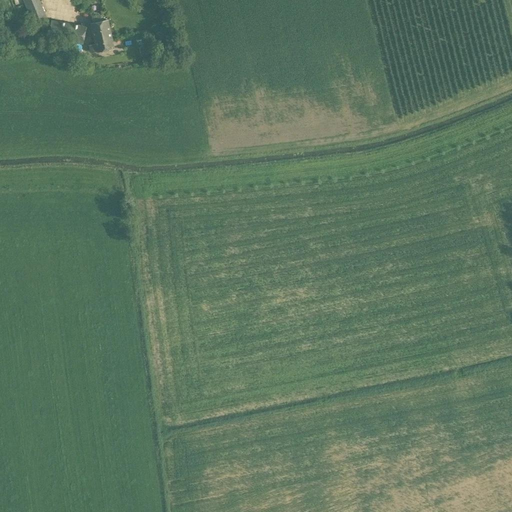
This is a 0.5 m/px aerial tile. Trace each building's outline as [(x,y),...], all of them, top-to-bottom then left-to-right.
[(40,0),(23,0),(33,25),(48,19),(40,0)] [(91,23),(94,38),(111,34),(108,20),(101,21),(100,16),(93,17),(94,23),(91,23)] [(86,26),(52,20),(49,38),(83,44),(86,26)] [(37,27),(27,28),(29,43),(40,41),(37,27)] [(111,34),(94,38),(96,44),(89,45),(91,52),(97,51),(97,52),(114,48),(111,34)] [(148,55),(146,47),(140,48),(142,57),(148,55)]
